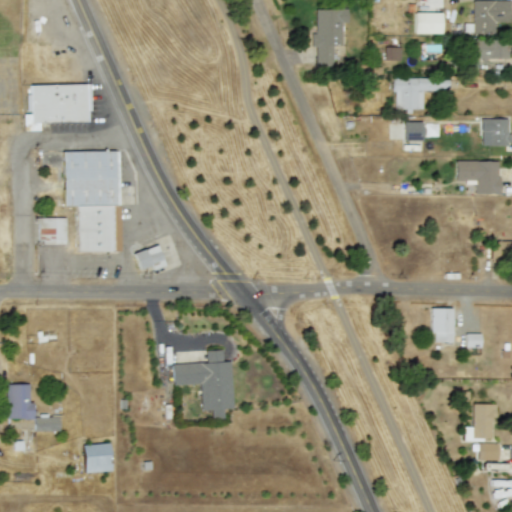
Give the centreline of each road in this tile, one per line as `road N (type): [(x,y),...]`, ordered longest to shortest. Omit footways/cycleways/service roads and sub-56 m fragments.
road 1 (residential): [(0,294),(511,296)]
road 2 (secondary): [(241,296),(170,205),(78,0)]
road 3 (residential): [(387,297),(256,0)]
road 4 (secondary): [(368,511),(314,394),(241,296)]
road 5 (residential): [(23,295),(22,144)]
